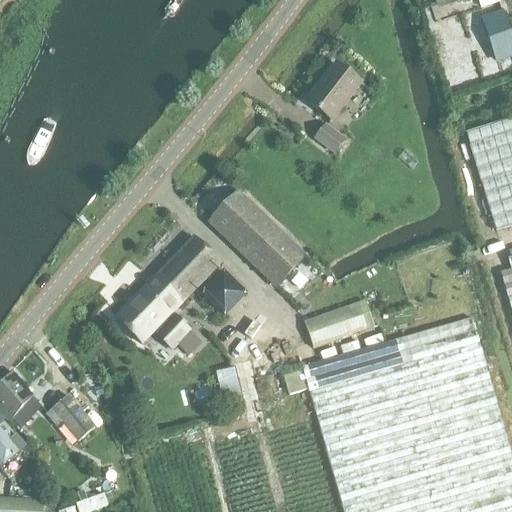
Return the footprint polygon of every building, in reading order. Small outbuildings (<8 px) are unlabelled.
[(332,123),(361,86),(335,66),(306,102),(332,123)] [(497,233),(511,228),(511,120),(466,135),(497,233)] [(335,155),(344,143),(325,128),(315,140),(335,155)] [(272,292),(301,263),(233,198),(204,227),(272,292)] [(201,344),(172,316),(220,267),(193,239),(115,320),(143,347),(155,336),(171,352),(178,346),(189,357),(201,344)] [(511,314),(511,251),(505,253),(510,272),(501,275),(508,300),(511,314)] [(248,296),(224,272),(200,297),(224,320),(248,296)] [(314,350),(374,329),(364,303),(304,323),(314,350)] [(511,511),(511,462),(478,346),(471,320),(395,342),(303,369),(304,372),(283,378),(289,396),(309,391),(343,511),(511,511)] [(225,417),(245,413),(235,370),(215,374),(225,417)] [(0,387),(0,413),(9,424),(33,398),(12,374),(0,387)] [(95,429),(68,397),(46,416),(56,429),(61,425),(77,444),(95,429)] [(6,427),(9,424),(0,413),(0,470),(1,470),(8,478),(32,458),(24,449),(25,448),(6,427)] [(0,511),(56,511),(52,505),(43,505),(43,503),(0,500),(0,511)]
